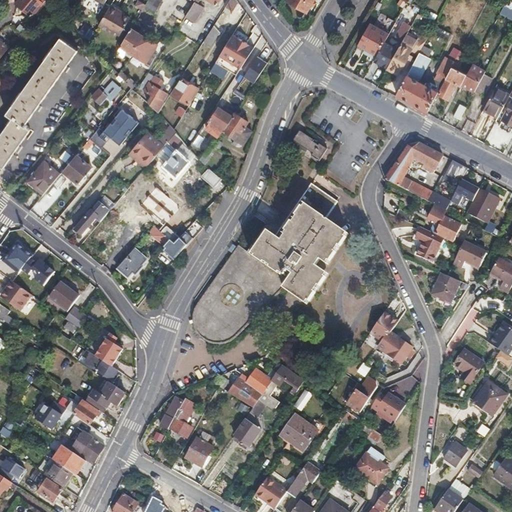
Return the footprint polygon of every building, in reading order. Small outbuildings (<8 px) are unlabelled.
[(15,0),(14,2),(32,17),(45,0),(15,0)] [(147,0),(145,5),(144,7),(154,13),(162,0),(147,0)] [(237,0),(230,0),(226,6),(232,10),(239,1),(237,0)] [(289,0),(289,1),(307,11),(313,0),(289,0)] [(410,1),(408,0),(403,9),(415,17),(418,12),(421,8),(410,1)] [(173,18),(181,23),(185,16),(192,5),(185,1),(173,18)] [(185,16),(195,22),(205,8),(194,1),(192,5),(185,16)] [(110,6),(98,26),(118,37),(129,19),(118,12),(118,11),(110,6)] [(181,23),(176,30),(186,36),(195,22),(185,16),(181,23)] [(380,62),(388,67),(408,31),(411,25),(405,22),(395,39),(393,38),(380,62)] [(359,44),(377,55),(389,34),(371,23),(359,44)] [(81,33),(92,37),(96,29),(84,24),(81,33)] [(214,25),(204,40),(211,45),(217,36),(220,32),(214,25)] [(132,28),(120,46),(145,62),(144,63),(149,66),(157,53),(153,51),(157,43),(132,28)] [(408,31),(388,67),(398,73),(402,65),(404,66),(413,50),(419,53),(420,52),(426,41),(408,31)] [(255,47),(233,34),(216,61),(237,74),(255,47)] [(0,57),(11,44),(0,35),(0,57)] [(13,117),(0,135),(0,164),(4,167),(31,129),(25,125),(78,49),(61,37),(7,113),(13,117)] [(194,38),(184,53),(189,57),(200,42),(194,38)] [(419,53),(396,94),(428,111),(446,78),(456,60),(460,51),(461,50),(456,48),(449,59),(447,58),(436,78),(433,76),(428,85),(419,80),(431,58),(420,52),(419,53)] [(466,55),(460,51),(456,60),(461,64),(466,55)] [(254,69),(262,56),(259,54),(251,66),(254,69)] [(261,73),(269,60),(262,56),(254,69),(261,73)] [(458,84),(461,86),(467,74),(459,70),(462,64),(461,64),(456,60),(446,78),(448,79),(439,95),(449,100),(458,84)] [(464,85),(475,91),(484,74),(485,71),(474,65),(464,85)] [(122,69),(118,73),(126,82),(130,77),(122,69)] [(148,72),(141,82),(145,84),(147,81),(149,82),(153,75),(148,72)] [(484,74),(475,91),(483,95),(492,78),(484,74)] [(147,101),(157,111),(158,112),(165,101),(163,100),(167,93),(159,87),(163,81),(153,75),(149,82),(147,81),(145,84),(143,88),(152,94),(147,101)] [(183,77),(173,93),(188,103),(199,87),(183,77)] [(495,87),(483,108),(498,116),(510,95),(495,87)] [(100,89),(94,96),(102,103),(108,96),(100,89)] [(511,90),(510,95),(511,96),(511,101),(502,120),(511,125),(511,90)] [(455,115),(461,118),(467,107),(461,103),(455,115)] [(141,119),(119,105),(94,143),(115,157),(141,119)] [(176,112),(182,116),(187,109),(180,105),(176,112)] [(218,127),(223,130),(232,115),(219,106),(211,119),(212,120),(211,121),(216,125),(214,127),(217,129),(218,127)] [(474,121),(481,111),(475,108),(468,117),(474,121)] [(232,115),(223,130),(235,138),(232,142),(235,145),(238,140),(243,143),(252,130),(245,125),(248,121),(235,112),(232,115)] [(300,131),(294,141),(321,159),(327,149),(300,131)] [(133,150),(138,154),(154,137),(148,132),(133,150)] [(177,132),(169,141),(174,146),(181,137),(177,132)] [(154,137),(138,154),(149,164),(157,155),(165,146),(154,137)] [(157,155),(166,163),(178,149),(174,146),(169,141),(165,146),(157,155)] [(185,141),(178,149),(190,160),(196,154),(185,141)] [(399,160),(386,180),(405,189),(436,205),(446,210),(447,210),(456,193),(460,186),(463,180),(468,169),(453,161),(446,175),(458,181),(448,200),(403,177),(414,158),(429,165),(427,169),(434,172),(443,155),(420,143),(409,146),(399,160)] [(178,149),(166,163),(162,167),(175,178),(190,160),(178,149)] [(93,167),(77,154),(63,170),(79,183),(93,167)] [(29,181),(44,194),(61,173),(45,161),(29,181)] [(215,187),(222,179),(209,168),(202,176),(215,187)] [(460,186),(456,193),(473,202),(480,189),(463,180),(460,186)] [(284,288),(288,291),(307,305),(329,274),(316,266),(321,259),(328,264),(349,234),(327,218),(338,202),(313,184),(312,184),(298,203),(278,231),(275,235),(268,231),(251,254),(289,281),(284,288)] [(481,189),(468,213),(487,223),(500,198),(481,189)] [(123,198),(115,209),(124,215),(132,204),(123,198)] [(99,201),(75,230),(81,235),(95,218),(100,222),(110,210),(99,201)] [(437,234),(444,238),(454,243),(462,225),(443,216),(446,210),(436,205),(430,218),(436,221),(442,224),(437,234)] [(400,211),(397,217),(409,222),(412,217),(400,211)] [(206,341),(209,342),(214,344),(219,344),(223,344),(226,343),(230,341),(234,339),(237,337),(251,323),(274,298),(284,288),(289,281),(251,254),(268,231),(275,235),(278,231),(262,221),(243,248),(238,245),(231,255),(216,279),(213,282),(199,303),(197,306),(196,309),(195,312),(194,313),(194,318),(194,323),(195,328),(197,332),(199,336),(203,339),(206,341)] [(431,232),(437,234),(442,224),(436,221),(431,232)] [(162,232),(170,239),(174,242),(178,238),(179,237),(167,226),(162,232)] [(431,232),(422,228),(417,238),(424,241),(417,255),(433,262),(444,238),(437,234),(431,232)] [(178,238),(187,246),(193,239),(185,231),(179,237),(178,238)] [(166,253),(174,261),(179,255),(187,246),(178,238),(174,242),(170,239),(165,246),(169,250),(166,253)] [(462,246),(454,264),(462,269),(466,260),(480,267),(487,253),(464,242),(462,246)] [(18,244),(6,259),(21,271),(33,256),(18,244)] [(134,249),(118,267),(129,277),(134,271),(137,274),(143,266),(141,264),(146,259),(134,249)] [(500,288),(509,293),(511,287),(511,266),(500,259),(491,272),(505,280),(500,288)] [(448,276),(442,273),(433,294),(452,302),(460,282),(448,276)] [(61,282),(50,297),(69,311),(80,296),(61,282)] [(33,296),(15,283),(7,293),(7,295),(4,299),(21,311),(33,296)] [(1,304),(0,305),(0,317),(4,320),(8,315),(10,311),(1,304)] [(68,319),(80,327),(87,319),(74,310),(68,319)] [(371,334),(382,342),(389,331),(391,333),(399,323),(385,313),(371,334)] [(92,320),(102,327),(106,321),(96,314),(92,320)] [(80,327),(79,329),(73,337),(76,339),(92,320),(89,317),(87,319),(80,327)] [(79,329),(68,322),(60,333),(70,340),(71,340),(73,337),(79,329)] [(493,345),(501,350),(511,356),(511,327),(510,326),(501,340),(498,338),(493,345)] [(382,342),(378,346),(402,363),(412,348),(391,333),(389,331),(382,342)] [(96,356),(103,360),(112,366),(123,350),(115,344),(117,340),(119,338),(112,333),(110,336),(96,356)] [(276,343),(268,355),(277,361),(285,349),(276,343)] [(82,347),(74,359),(97,374),(99,372),(112,380),(118,370),(112,366),(103,360),(96,356),(82,347)] [(40,355),(34,351),(30,357),(36,361),(40,355)] [(465,351),(456,366),(465,373),(461,379),(470,385),(484,364),(465,351)] [(260,400),(267,404),(275,410),(280,402),(270,396),(279,383),(281,385),(286,379),(296,386),(293,392),(296,394),(305,381),(280,363),(275,371),(279,374),(274,380),(260,400)] [(230,392),(255,407),(260,400),(274,380),(257,369),(248,383),(239,378),(230,392)] [(217,384),(220,386),(225,389),(228,381),(219,376),(217,384)] [(368,376),(362,385),(367,389),(373,379),(368,376)] [(24,379),(17,390),(24,394),(31,384),(24,379)] [(364,394),(357,390),(347,404),(361,413),(378,387),(376,382),(373,379),(367,389),(364,394)] [(96,391),(91,397),(109,408),(112,402),(118,406),(127,393),(111,383),(103,395),(96,391)] [(489,383),(475,403),(493,415),(507,395),(489,383)] [(308,388),(296,405),(302,410),(314,392),(308,388)] [(381,393),(373,406),(379,410),(380,409),(396,420),(407,405),(390,393),(387,397),(381,393)] [(91,397),(87,403),(100,411),(104,414),(109,408),(91,397)] [(166,416),(161,425),(168,429),(175,419),(174,417),(183,402),(177,398),(167,415),(166,416)] [(65,399),(61,405),(66,409),(70,402),(65,399)] [(186,399),(171,428),(188,437),(193,428),(186,424),(196,405),(186,399)] [(254,408),(247,418),(248,420),(236,437),(237,438),(236,440),(241,444),(242,441),(250,446),(262,429),(254,423),(267,404),(260,400),(255,407),(254,408)] [(87,403),(83,401),(78,407),(70,402),(66,409),(89,424),(91,425),(100,411),(87,403)] [(47,404),(36,420),(53,431),(63,415),(47,404)] [(346,409),(342,414),(351,420),(355,416),(346,409)] [(296,415),(282,435),(303,451),(318,431),(296,415)] [(475,432),(483,437),(488,429),(480,423),(475,432)] [(67,442),(64,447),(86,461),(93,465),(105,445),(96,440),(101,432),(91,425),(89,424),(84,431),(86,433),(76,447),(67,442)] [(390,429),(385,426),(380,433),(380,434),(383,435),(385,437),(390,429)] [(380,433),(374,429),(369,436),(378,442),(383,435),(380,434),(380,433)] [(154,439),(164,443),(167,435),(158,431),(154,439)] [(198,438),(187,458),(203,467),(213,447),(198,438)] [(446,452),(449,453),(456,443),(454,441),(446,452)] [(449,453),(445,458),(456,467),(468,451),(456,443),(449,453)] [(63,446),(54,460),(55,461),(73,473),(77,475),(86,461),(64,447),(63,446)] [(368,453),(357,468),(378,484),(389,468),(381,463),(385,457),(372,448),(368,453)] [(511,461),(508,458),(495,476),(511,487),(511,461)] [(55,461),(46,476),(64,488),(73,473),(55,461)] [(288,490),(288,491),(296,497),(308,478),(314,482),(322,472),(308,462),(303,469),(288,490)] [(478,478),(482,470),(470,463),(466,471),(478,478)] [(14,484),(0,474),(0,499),(6,491),(8,492),(14,484)] [(269,476),(256,495),(275,509),(288,491),(288,490),(269,476)] [(450,489),(464,500),(473,486),(458,476),(450,489)] [(48,480),(40,493),(54,503),(62,489),(48,480)] [(23,481),(19,487),(36,498),(40,493),(23,481)] [(436,508),(442,511),(455,511),(464,500),(450,489),(436,508)] [(372,511),(381,511),(391,498),(385,493),(372,511)] [(125,495),(113,511),(133,511),(138,504),(125,495)] [(204,511),(205,511),(178,496),(174,502),(191,511),(204,511)] [(348,511),(331,500),(322,511),(348,511)] [(301,501),(293,511),(314,511),(315,511),(301,501)]
